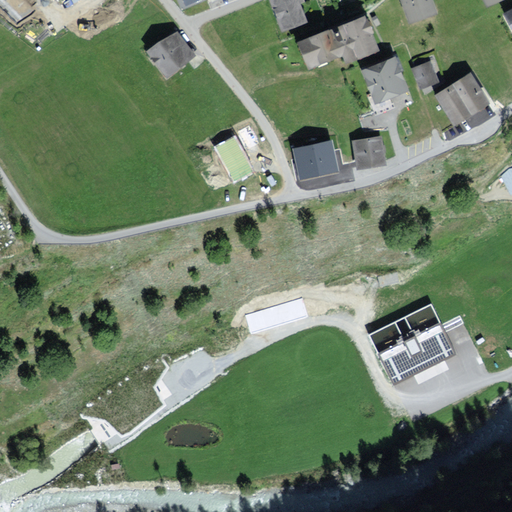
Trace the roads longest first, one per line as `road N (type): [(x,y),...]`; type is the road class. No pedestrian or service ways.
road 1 (unclassified): [(0,173),(43,235),(57,239),(106,237),(291,199)]
road 2 (residential): [(291,199),(382,179),(511,112)]
road 3 (residential): [(168,0),(255,114),(291,199)]
